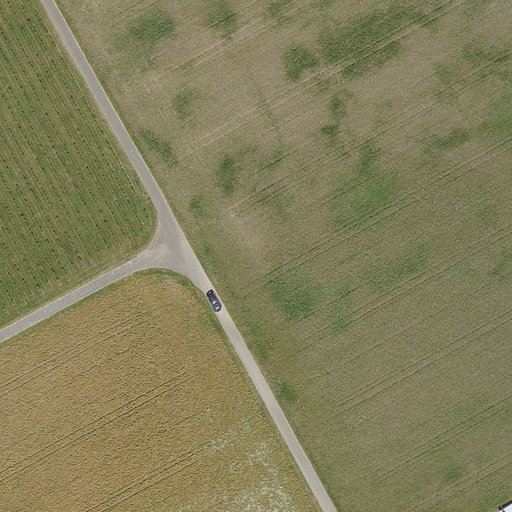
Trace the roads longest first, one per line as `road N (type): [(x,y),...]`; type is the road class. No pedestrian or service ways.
road 1 (track): [(49,0),(333,511)]
road 2 (track): [(0,338),(182,240)]
